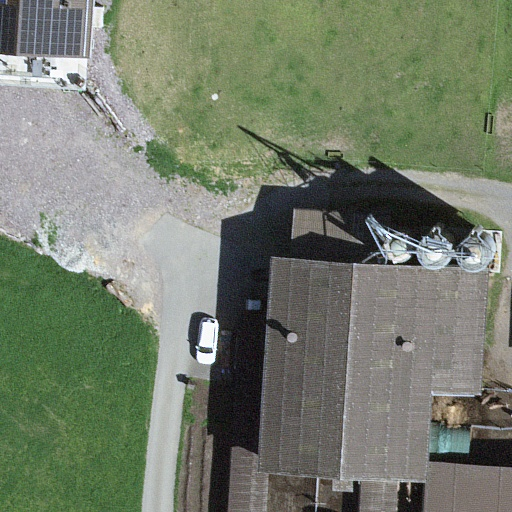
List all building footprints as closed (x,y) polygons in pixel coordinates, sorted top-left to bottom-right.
[(220,0),(123,0),(113,43),(99,111),(191,131),(220,0)] [(99,111),(113,43),(74,35),(59,111),(98,119),(99,111)] [(386,268),(391,269),(396,267),(401,265),(404,261),(406,256),(406,251),(405,246),(402,242),(398,239),(393,237),(388,237),(383,239),(379,242),(376,246),(374,251),(375,257),(377,262),(381,266),(386,268)] [(415,266),(419,270),(425,271),(430,271),(436,269),(440,265),(443,261),(444,255),(443,250),(441,245),(437,241),(432,239),(427,238),(422,239),(417,241),(413,245),(411,251),(410,256),(412,262),(415,266)] [(451,270),(456,273),(461,275),(467,274),(472,272),(476,269),(479,264),(480,259),(480,253),(477,248),(474,244),(469,242),(463,241),(458,242),(453,245),(449,249),(447,254),(447,259),(448,265),(451,270)] [(486,279),(265,268),(264,318),(255,476),(266,477),(359,482),(393,483),(415,485),(419,403),(480,406),(486,279)] [(255,476),(264,318),(238,316),(226,511),(263,511),(266,477),(255,476)] [(511,511),(511,471),(425,465),(420,511),(511,511)] [(391,511),(393,483),(359,482),(357,511),(391,511)]
